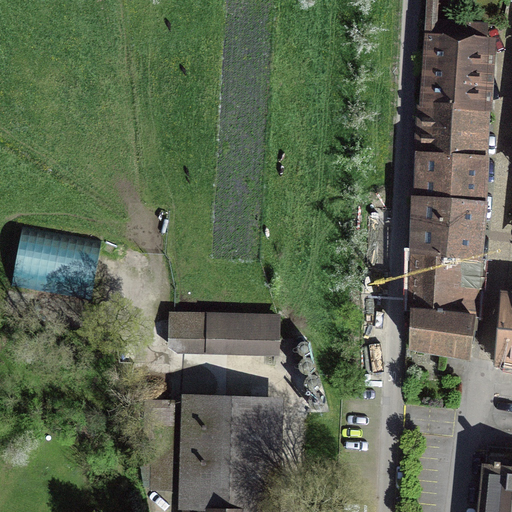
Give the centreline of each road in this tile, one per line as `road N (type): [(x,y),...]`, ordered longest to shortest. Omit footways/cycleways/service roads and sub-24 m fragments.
road 1 (residential): [(384,511),(414,0)]
road 2 (residential): [(496,261),(460,511)]
road 3 (residential): [(496,261),(511,86)]
